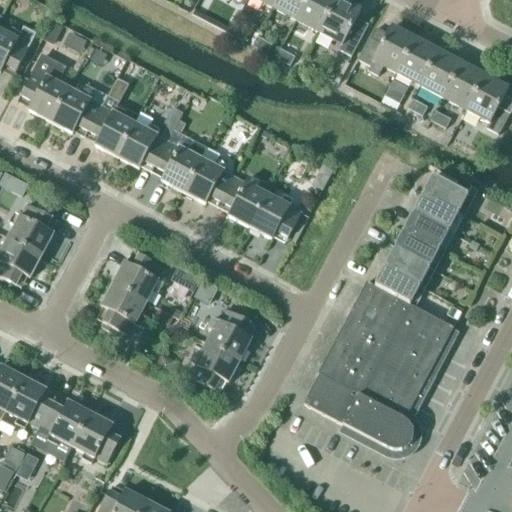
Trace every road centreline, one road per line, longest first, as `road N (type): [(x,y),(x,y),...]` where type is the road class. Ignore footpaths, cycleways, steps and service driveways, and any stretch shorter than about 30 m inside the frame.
road 1 (residential): [(314,313),(112,209)]
road 2 (residential): [(215,459),(171,406),(45,339)]
road 3 (unclassified): [(511,330),(415,511)]
road 4 (residential): [(215,459),(261,416),(314,313)]
road 5 (residential): [(314,313),(398,158)]
road 6 (unclassified): [(45,339),(112,209)]
road 7 (residential): [(112,209),(0,150)]
